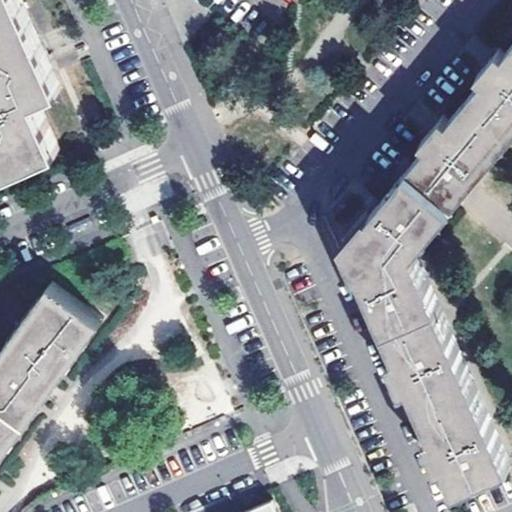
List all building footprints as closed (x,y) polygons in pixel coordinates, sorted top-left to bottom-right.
[(0,0),(0,189),(48,172),(27,115),(58,104),(20,0),(0,0)] [(458,485),(507,464),(413,247),(447,206),(511,129),(511,44),(506,52),(511,56),(502,68),(490,82),(484,77),(450,118),(456,123),(447,133),(434,147),(429,143),(405,171),(380,200),(388,207),(383,212),(380,216),(375,212),(351,238),(366,270),(373,267),(375,272),(377,278),(368,282),(379,308),(399,351),(406,349),(411,361),(418,378),(412,381),(434,431),(441,428),(446,440),(452,456),(446,458),(458,485)] [(479,72),(484,77),(490,82),(502,68),(511,56),(506,52),(500,46),(479,72)] [(423,138),(429,143),(434,147),(447,133),(456,123),(450,118),(444,113),(423,138)] [(413,247),(507,464),(511,461),(511,459),(419,247),(511,136),(511,129),(447,206),(413,247)] [(375,212),(380,216),(383,212),(388,207),(380,200),(372,210),(375,212)] [(375,212),(372,210),(369,207),(343,237),(360,272),(363,271),(366,270),(351,238),(375,212)] [(363,271),(368,282),(377,278),(375,272),(373,267),(366,270),(363,271)] [(0,460),(46,397),(37,391),(46,378),(56,384),(105,316),(54,279),(0,353),(0,460)] [(406,349),(399,351),(392,354),(405,383),(412,381),(418,378),(411,361),(406,349)] [(51,390),(56,384),(46,378),(37,391),(46,397),(51,390)] [(439,461),(446,458),(452,456),(446,440),(441,428),(434,431),(427,434),(439,461)] [(240,511),(281,511),(275,497),(240,511)]
